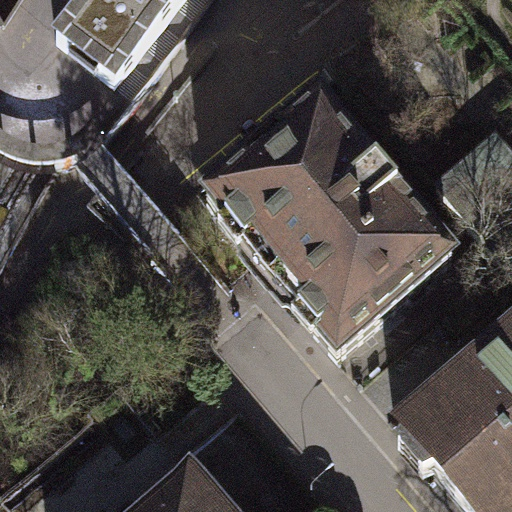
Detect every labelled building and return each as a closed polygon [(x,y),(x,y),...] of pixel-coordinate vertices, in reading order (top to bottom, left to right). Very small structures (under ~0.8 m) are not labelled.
[(84,0),(47,48),(105,92),(178,0),(84,0)] [(330,365),(444,268),(314,116),(200,213),(330,365)] [(511,157),(492,135),(431,187),(511,280),(511,157)] [(511,511),(511,341),(403,431),(470,511),(511,511)] [(219,511),(191,479),(152,511),(130,511),(128,511),(219,511)]
